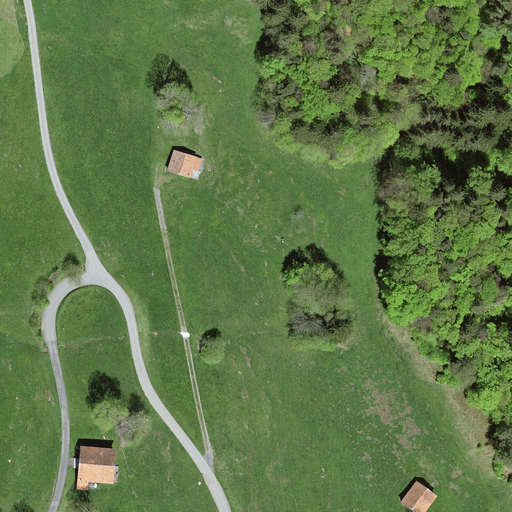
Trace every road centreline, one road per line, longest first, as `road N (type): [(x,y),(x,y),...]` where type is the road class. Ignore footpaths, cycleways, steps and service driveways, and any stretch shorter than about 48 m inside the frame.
road 1 (unclassified): [(225,511),(219,491),(147,389),(127,300),(98,276),(60,292),(50,322),(68,426),(56,511)]
road 2 (track): [(212,480),(156,193)]
